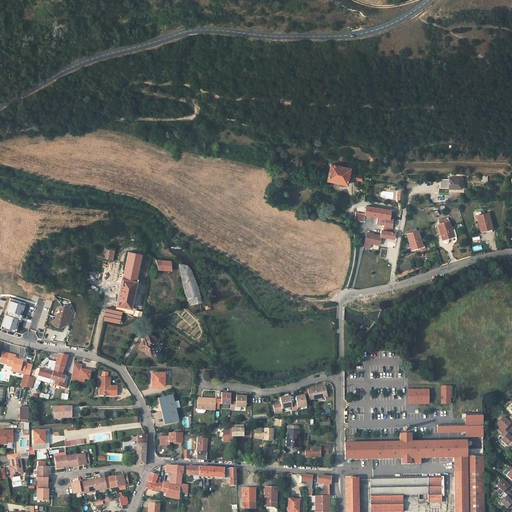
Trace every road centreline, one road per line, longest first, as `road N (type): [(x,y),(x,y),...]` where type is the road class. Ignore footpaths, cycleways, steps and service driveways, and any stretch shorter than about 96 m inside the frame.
road 1 (unclassified): [(0,105),(74,64),(181,32),(349,35),(394,22),(428,0)]
road 2 (track): [(0,162),(141,201),(268,281),(341,302)]
road 3 (residential): [(152,461),(146,413),(120,369),(88,353),(0,335)]
road 4 (unclassified): [(338,473),(152,461)]
road 5 (unclassified): [(341,302),(511,254)]
road 6 (residential): [(206,384),(261,391),(338,378)]
road 7 (unknown): [(360,472),(440,469),(448,511)]
